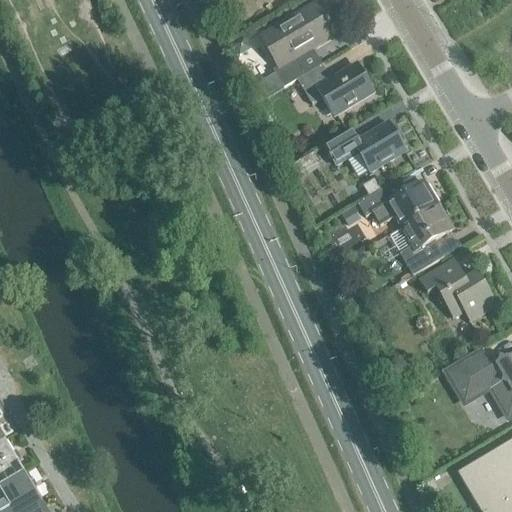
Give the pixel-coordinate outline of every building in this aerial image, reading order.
[(294,60),(309,52),(333,37),(328,27),(330,26),(327,22),(325,23),(315,6),(260,38),(278,68),(273,72),(284,90),(305,77),(294,60)] [(337,117),(371,96),(354,68),(331,82),(322,67),(297,82),(312,107),(326,99),(337,117)] [(357,142),(351,132),(324,147),(336,167),(358,154),(370,174),(394,160),(393,158),(404,152),(387,123),(357,142)] [(401,229),(437,208),(423,184),(404,195),(397,183),(358,206),(366,219),(372,215),(380,228),(395,219),(401,229)] [(434,242),(452,232),(437,208),(401,229),(413,248),(400,256),(413,278),(444,260),(434,242)] [(472,329),(500,313),(478,275),(466,283),(453,262),(419,282),(427,297),(436,292),(453,321),(464,315),(472,329)] [(511,355),(490,369),(481,354),(446,375),(464,405),(490,390),(499,405),(502,403),(511,418),(511,417),(511,355)] [(0,486),(24,472),(16,459),(19,458),(16,452),(13,454),(5,441),(0,443),(0,486)] [(511,511),(511,442),(457,476),(479,511),(511,511)] [(1,511),(28,511),(43,503),(34,488),(36,487),(33,482),(31,483),(24,472),(0,486),(0,491),(10,508),(1,511)] [(47,511),(43,503),(28,511),(47,511)]
